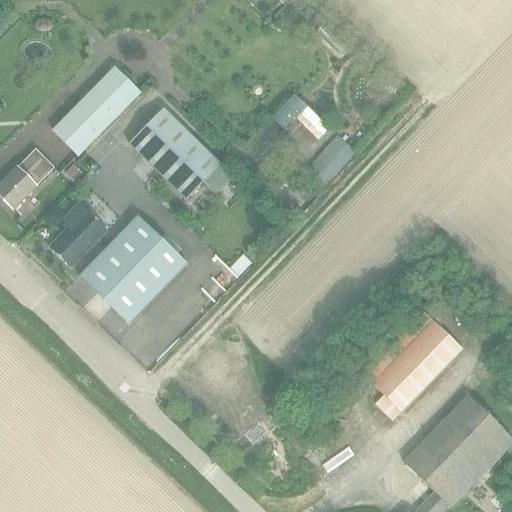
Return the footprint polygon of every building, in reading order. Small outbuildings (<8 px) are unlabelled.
[(34,26),(34,27),(34,28),(35,28),(35,29),(35,30),(36,30),(36,31),(37,31),(37,32),(38,32),(39,32),(47,32),(48,32),(48,31),(49,31),(50,30),(51,29),(51,28),(51,27),(51,26),(51,25),(51,24),(50,24),(50,23),(49,23),(49,22),(48,22),(48,21),(47,21),(46,21),(38,21),(38,22),(37,22),(36,23),(35,24),(35,25),(34,26)] [(53,134),(77,157),(139,94),(115,71),(53,134)] [(129,145),(186,201),(220,166),(163,110),(129,145)] [(0,187),(0,199),(12,211),(53,169),(35,151),(0,187)] [(67,230),(48,249),(70,270),(107,232),(100,226),(78,205),(60,223),(67,230)] [(137,218),(79,278),(128,325),(186,265),(137,218)] [(375,406),(393,422),(463,350),(418,307),(359,368),(377,386),(375,387),(385,396),(375,406)] [(435,494),(417,511),(442,511),(448,506),(450,509),(475,483),(511,444),(511,440),(468,398),(405,464),(435,494)]
